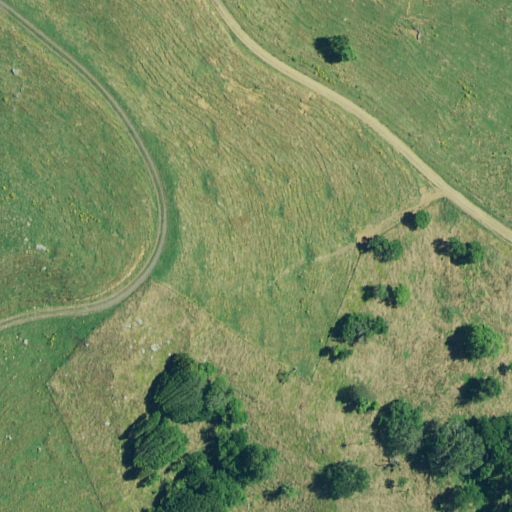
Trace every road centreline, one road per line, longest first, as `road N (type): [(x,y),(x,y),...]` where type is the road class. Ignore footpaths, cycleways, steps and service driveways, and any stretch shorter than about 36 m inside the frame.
road 1 (track): [(0,5),(35,25),(125,125),(162,205),(143,281),(0,327)]
road 2 (track): [(511,233),(343,94),(247,36),(216,0)]
